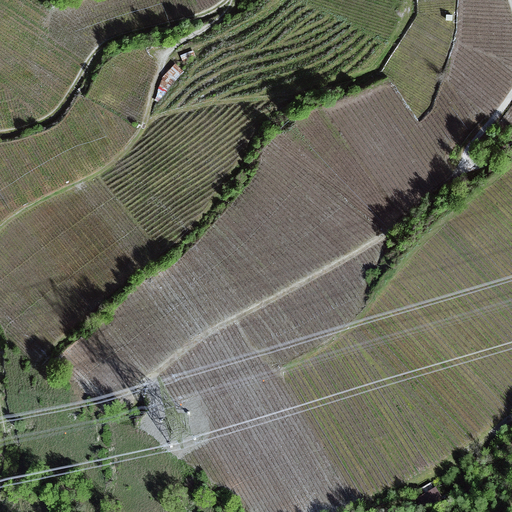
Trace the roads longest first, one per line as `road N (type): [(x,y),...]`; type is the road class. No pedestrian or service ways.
road 1 (track): [(468,169),(419,215),(207,332),(150,376)]
road 2 (track): [(231,0),(169,52),(142,124),(99,172),(0,226)]
road 3 (track): [(408,0),(380,62),(362,75),(308,96),(216,102),(142,124)]
road 4 (track): [(226,0),(104,42),(52,115),(0,133)]
road 5 (track): [(511,92),(464,161),(479,168),(511,145)]
